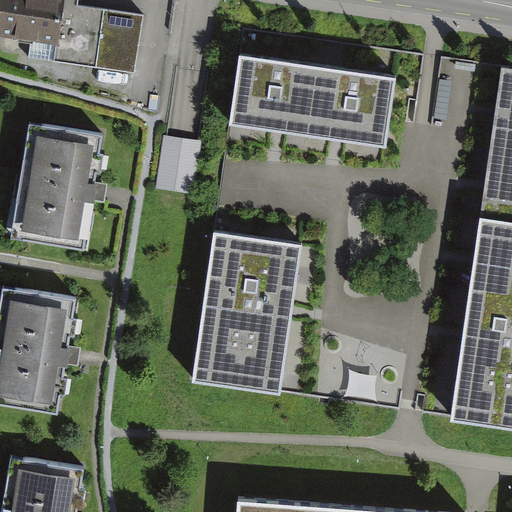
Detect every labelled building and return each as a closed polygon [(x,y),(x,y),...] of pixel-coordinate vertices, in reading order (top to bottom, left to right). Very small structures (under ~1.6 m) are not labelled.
[(0,0),(0,32),(31,37),(29,56),(135,71),(144,12),(79,3),(79,0),(0,0)] [(240,57),(230,127),(279,134),(337,142),(387,149),(397,80),(240,57)] [(452,424),(511,432),(511,71),(502,70),(496,112),(486,186),(475,260),(464,335),(452,424)] [(103,136),(24,122),(5,230),(84,244),(92,196),(103,136)] [(215,234),(193,384),(281,397),(294,311),(303,247),(215,234)] [(82,303),(3,289),(0,308),(0,400),(63,412),(73,356),(82,303)] [(89,473),(11,459),(1,511),(82,511),(84,504),(89,473)] [(468,511),(238,495),(237,511),(468,511)]
